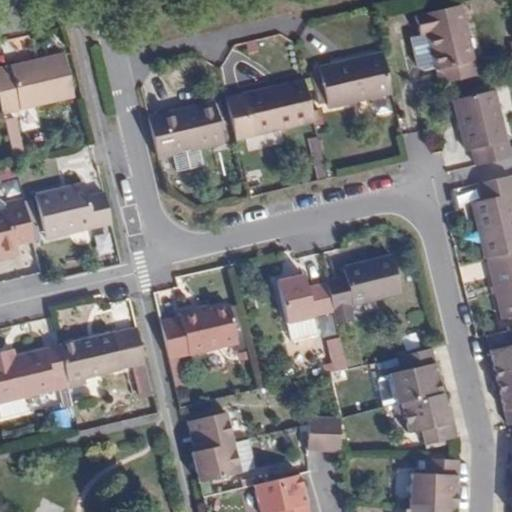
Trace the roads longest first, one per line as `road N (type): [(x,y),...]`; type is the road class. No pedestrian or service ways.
road 1 (residential): [(422,193),(161,255),(101,0)]
road 2 (residential): [(485,511),(465,359),(422,193)]
